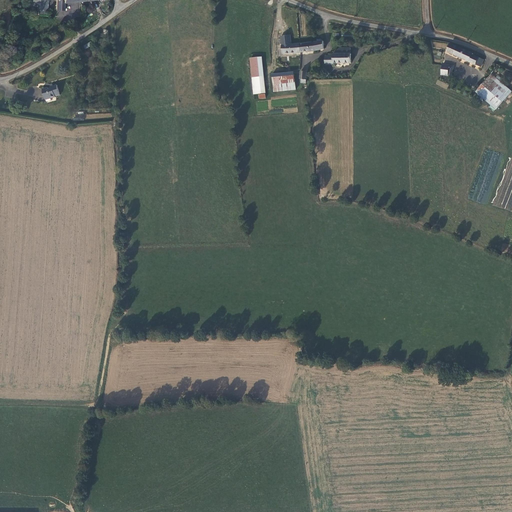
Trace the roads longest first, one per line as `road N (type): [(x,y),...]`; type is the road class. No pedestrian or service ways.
road 1 (tertiary): [(286,0),(451,39),(511,62)]
road 2 (tertiary): [(0,81),(136,0)]
